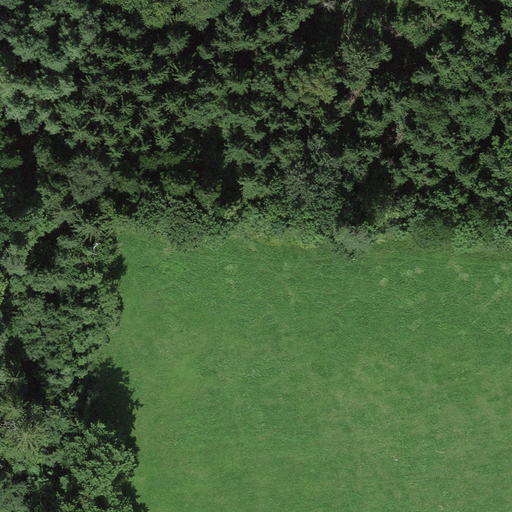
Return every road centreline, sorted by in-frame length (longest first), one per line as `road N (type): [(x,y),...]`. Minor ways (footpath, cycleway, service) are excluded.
road 1 (track): [(0,223),(161,245)]
road 2 (track): [(376,0),(511,63)]
